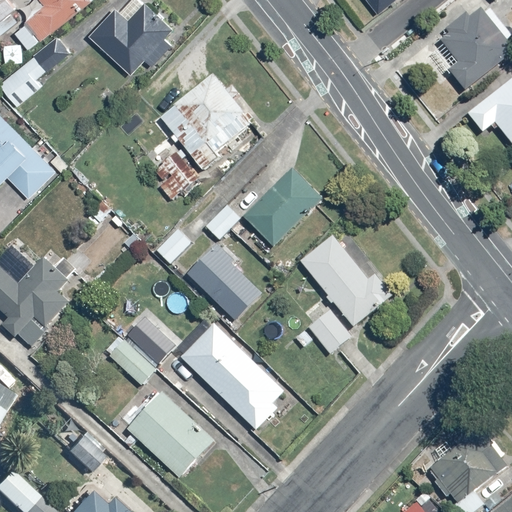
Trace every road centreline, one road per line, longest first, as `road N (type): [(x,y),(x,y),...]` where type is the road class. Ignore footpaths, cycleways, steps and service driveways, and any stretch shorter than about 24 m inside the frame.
road 1 (residential): [(283,0),(503,297)]
road 2 (residential): [(298,511),(503,297)]
